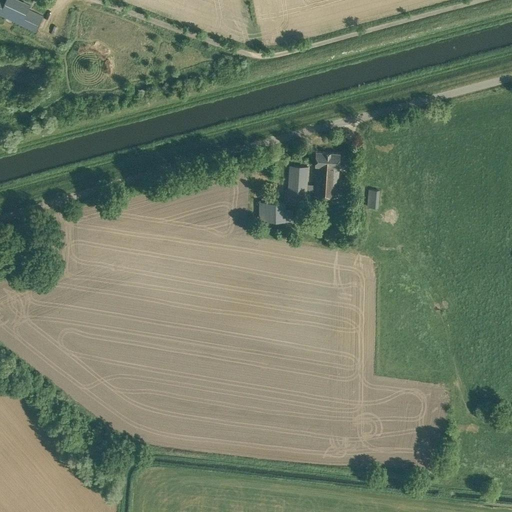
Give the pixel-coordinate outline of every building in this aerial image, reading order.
[(0,13),(36,31),(43,16),(30,10),(32,6),(26,3),(19,0),(5,0),(0,12),(0,13)] [(326,152),(317,151),(316,165),(315,185),(307,184),(308,167),(290,165),(288,194),(307,195),(307,193),(314,193),(314,195),(337,197),(339,167),(340,153),(331,152),(326,151),(326,152)] [(378,207),(380,190),(369,189),(367,206),(378,207)] [(293,221),(293,208),(285,208),(285,202),(271,201),(259,201),(258,219),(260,219),(259,220),(293,221)] [(321,233),(322,223),(303,220),(302,230),(321,233)]
